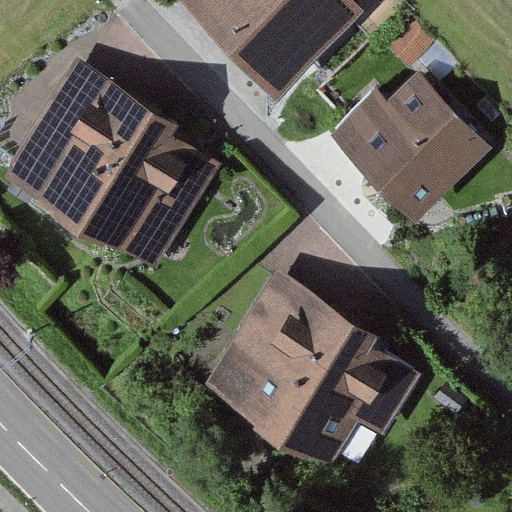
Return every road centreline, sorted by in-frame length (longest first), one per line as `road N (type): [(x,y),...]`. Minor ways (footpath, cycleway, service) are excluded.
road 1 (residential): [(138,0),(511,381)]
road 2 (secondary): [(0,422),(91,511)]
